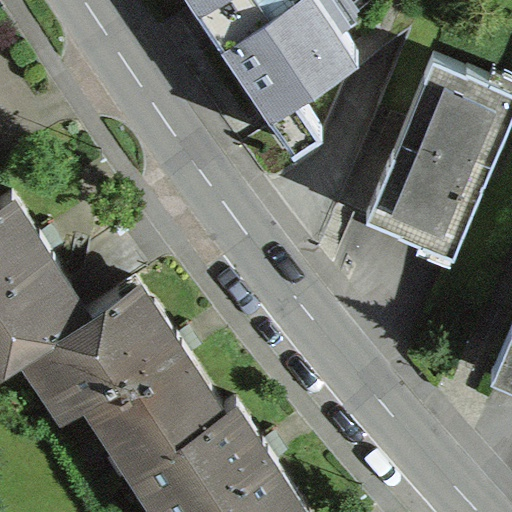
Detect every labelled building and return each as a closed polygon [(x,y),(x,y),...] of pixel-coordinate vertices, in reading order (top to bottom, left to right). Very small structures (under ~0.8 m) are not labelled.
[(203,0),(302,141),(329,123),(307,91),(369,47),(344,11),(355,3),(353,0),(203,0)] [(511,133),(511,88),(439,57),(370,215),(460,254),(511,133)] [(0,174),(0,377),(14,369),(106,303),(12,167),(0,174)] [(106,303),(14,369),(60,435),(80,421),(121,481),(225,408),(134,283),(106,303)] [(511,326),(492,374),(511,382),(511,326)] [(225,408),(121,481),(143,511),(312,511),(234,402),(225,408)]
